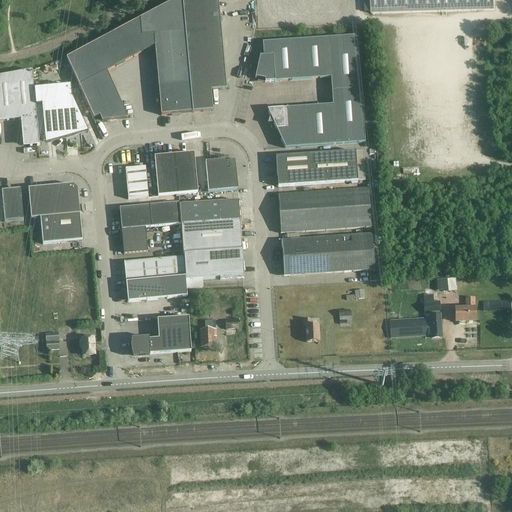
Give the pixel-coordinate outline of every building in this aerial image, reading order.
[(185,33),(183,13),(181,0),(175,0),(139,20),(142,53),(154,47),(161,116),(192,113),(188,73),(187,53),(185,33)] [(218,1),(217,0),(181,0),(183,13),(219,10),(218,1)] [(370,0),(371,15),(494,11),(493,0),(370,0)] [(183,13),(185,33),(221,30),(219,10),(183,13)] [(106,72),(142,53),(139,20),(66,59),(94,119),(99,117),(101,122),(128,120),(106,72)] [(185,33),(187,53),(223,50),(221,30),(185,33)] [(330,79),(331,92),(361,90),(357,37),(262,43),(263,57),(260,58),(255,79),(265,81),(265,83),(330,79)] [(187,53),(188,73),(208,71),(224,70),(223,50),(187,53)] [(208,71),(210,92),(211,92),(226,90),(224,70),(208,71)] [(32,71),(0,77),(0,122),(21,120),(23,144),(25,144),(27,146),(30,146),(30,148),(39,147),(38,139),(34,90),(32,71)] [(188,73),(192,113),(213,111),(211,92),(210,92),(208,71),(188,73)] [(70,87),(34,90),(38,139),(44,138),(45,146),(88,134),(81,119),(71,98),(70,87)] [(365,144),(361,90),(331,92),(332,106),(267,110),(285,149),(365,144)] [(70,150),(72,159),(85,158),(83,148),(70,150)] [(276,158),(278,188),(357,183),(357,182),(365,182),(363,152),(355,153),(276,158)] [(174,156),(178,196),(197,194),(194,154),(174,156)] [(178,196),(174,156),(154,158),(158,197),(178,196)] [(208,193),(237,191),(235,170),(226,171),(225,161),(205,163),(208,193)] [(125,170),(128,200),(148,198),(145,168),(125,170)] [(31,219),(80,215),(77,189),(73,186),(28,190),(31,219)] [(4,223),(23,221),(20,190),(1,192),(4,223)] [(368,190),(278,196),(280,235),(370,229),(368,190)] [(242,251),(240,222),(238,202),(179,206),(180,226),(182,226),(184,255),(242,251)] [(180,226),(179,206),(178,204),(149,206),(151,228),(180,226)] [(121,231),(145,229),(151,228),(149,206),(119,209),(121,231)] [(82,242),(80,215),(31,219),(31,220),(40,219),(42,245),(82,242)] [(145,229),(121,231),(123,255),(147,253),(145,229)] [(284,277),(373,271),(371,236),(281,242),(284,277)] [(244,279),(242,251),(184,255),(186,282),(219,279),(219,281),(244,279)] [(126,284),(185,278),(183,258),(124,263),(126,283),(126,284)] [(185,278),(126,284),(127,303),(187,298),(185,278)] [(451,280),(436,281),(437,292),(443,291),(443,293),(452,292),(451,280)] [(354,292),(355,295),(352,295),(352,296),(345,297),(346,301),(355,300),(365,299),(363,291),(354,292)] [(442,339),(440,316),(439,302),(433,302),(432,296),(423,297),(424,315),(430,315),(430,319),(389,322),(390,340),(431,337),(431,339),(442,339)] [(483,303),(483,313),(511,312),(511,302),(483,303)] [(465,323),(475,323),(474,309),(473,304),(466,304),(466,310),(455,310),(455,324),(458,323),(458,325),(465,325),(465,323)] [(351,311),(339,312),(340,326),(352,325),(351,311)] [(191,352),(188,319),(157,321),(158,340),(132,342),(134,346),(134,352),(133,356),(191,352)] [(239,320),(225,321),(225,331),(240,330),(239,320)] [(303,327),(305,327),(306,343),(319,343),(318,326),(317,326),(317,320),(303,321),(303,327)] [(209,348),(214,348),(214,337),(216,337),(215,321),(205,322),(205,331),(200,332),(201,348),(203,348),(204,350),(208,349),(209,348)] [(45,335),(46,352),(59,351),(58,333),(46,334),(46,335),(45,335)] [(93,339),(81,340),(83,356),(94,355),(93,339)]
